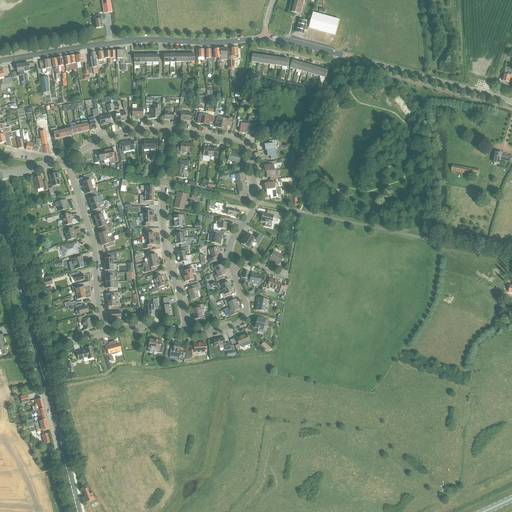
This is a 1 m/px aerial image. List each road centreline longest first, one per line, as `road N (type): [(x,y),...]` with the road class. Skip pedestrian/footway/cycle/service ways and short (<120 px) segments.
road 1 (secondary): [(77,511),(0,210)]
road 2 (secondary): [(0,61),(130,41),(264,38)]
road 3 (residential): [(511,257),(255,202)]
road 4 (secondary): [(511,102),(264,38)]
road 5 (residential): [(105,331),(93,244),(65,160)]
road 6 (residential): [(184,332),(164,246),(163,181)]
road 7 (residential): [(167,130),(245,148),(255,202)]
